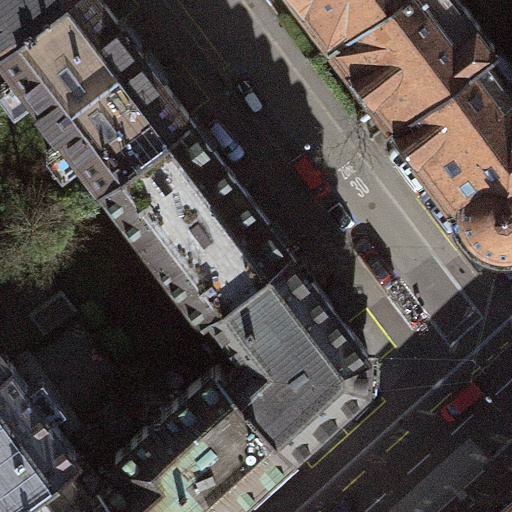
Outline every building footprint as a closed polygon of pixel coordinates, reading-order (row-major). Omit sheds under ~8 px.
[(102,183),(191,116),(103,0),(62,0),(0,47),(0,48),(41,103),(38,106),(57,132),(61,129),(102,183)] [(0,0),(0,47),(62,0),(0,0)] [(304,0),(335,40),(388,0),(304,0)] [(496,44),(462,0),(388,0),(335,40),(355,67),(355,78),(364,91),(374,92),(395,120),(485,53),(496,44)] [(511,89),(485,53),(395,120),(399,125),(397,134),(406,146),(417,149),(460,206),(463,220),(470,233),(481,242),(494,248),(508,249),(511,248),(511,89)] [(211,308),(291,248),(191,116),(102,183),(204,318),(213,311),(211,308)] [(213,311),(247,354),(230,370),(227,373),(293,447),(367,380),(370,350),(291,248),(211,308),(213,311)] [(0,368),(12,360),(0,344),(0,368)] [(12,360),(0,368),(0,510),(68,461),(70,464),(76,459),(76,449),(12,360)] [(124,469),(106,484),(126,511),(220,511),(293,447),(227,373),(230,370),(222,361),(216,362),(116,452),(116,460),(124,469)] [(70,464),(68,461),(0,510),(0,511),(126,511),(106,484),(93,496),(70,464)] [(511,511),(511,491),(489,511),(511,511)]
